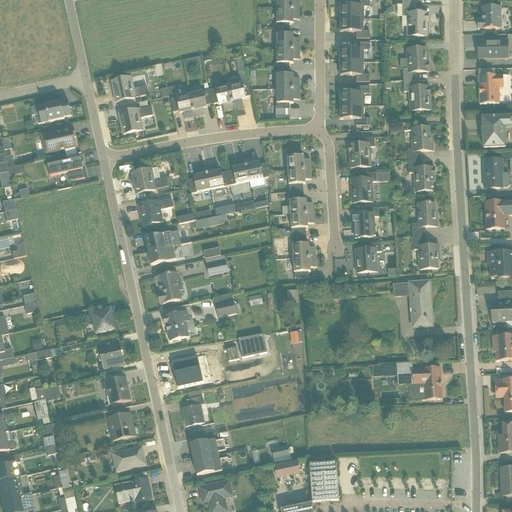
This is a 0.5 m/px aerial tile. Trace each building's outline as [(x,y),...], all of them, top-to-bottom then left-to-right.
[(274,0),(274,10),(292,10),(291,0),(274,0)] [(478,29),(500,29),(500,7),(478,7),(478,29)] [(340,22),(364,22),(364,9),(339,9),(340,22)] [(274,25),(292,25),(292,10),(274,10),(274,25)] [(406,40),(428,39),(428,13),(405,13),(406,40)] [(340,22),(340,35),(364,35),(364,22),(340,22)] [(274,36),(273,49),(292,50),(293,37),(274,36)] [(476,60),(507,59),(506,40),(475,41),(476,60)] [(406,75),(427,74),(426,48),(405,50),(406,75)] [(273,64),(291,65),(292,50),(273,49),(273,64)] [(340,65),(364,65),(363,53),(339,53),(340,65)] [(364,65),(340,65),(339,78),(364,78),(364,65)] [(503,89),(502,75),(478,76),(479,105),(498,104),(497,89),(503,89)] [(274,76),(274,90),(292,90),(292,76),(274,76)] [(113,107),(148,99),(146,88),(134,91),(131,78),(108,83),(113,107)] [(230,104),(244,100),(239,86),(226,90),(230,104)] [(410,115),(430,113),(428,87),(407,89),(410,115)] [(155,92),(157,100),(170,96),(168,89),(155,92)] [(230,104),(226,90),(213,94),(217,108),(230,104)] [(275,105),(292,105),(292,90),(274,90),(275,105)] [(191,112),(206,109),(202,93),(187,96),(191,112)] [(191,112),(187,96),(173,100),(177,116),(191,112)] [(340,96),(340,109),(363,109),(363,96),(340,96)] [(37,125),(70,118),(67,101),(34,107),(37,125)] [(153,118),(150,107),(117,115),(122,139),(143,134),(140,121),(153,118)] [(340,109),(340,122),(363,122),(363,109),(340,109)] [(511,126),(511,116),(479,117),(481,149),(503,148),(502,127),(511,126)] [(410,154),(433,153),(432,128),(408,130),(410,154)] [(43,156),(75,150),(71,131),(40,138),(43,156)] [(349,171),(371,170),(369,144),(348,145),(349,171)] [(4,155),(0,155),(0,174),(1,174),(2,178),(15,176),(13,168),(7,169),(4,155)] [(286,157),(286,171),(303,170),(302,156),(286,157)] [(482,190),(501,190),(501,159),(482,159),(482,190)] [(82,181),(78,160),(45,167),(48,180),(67,175),(69,184),(82,181)] [(247,185),(262,181),(257,164),(243,167),(247,185)] [(247,185),(243,167),(230,171),(234,188),(247,185)] [(414,194),(435,193),(434,168),(412,170),(414,194)] [(133,196),(169,188),(167,180),(153,184),(150,170),(129,175),(133,196)] [(287,187),(303,186),(303,170),(286,171),(287,187)] [(209,193),(222,189),(218,172),(204,175),(209,193)] [(378,174),(371,175),(372,182),(379,181),(378,174)] [(209,193),(204,175),(190,179),(195,197),(209,193)] [(351,205),(373,204),(371,180),(349,181),(351,205)] [(511,216),(511,200),(483,202),(484,231),(504,230),(503,217),(511,216)] [(172,210),(170,201),(137,207),(141,231),(163,227),(160,212),(172,210)] [(287,202),(288,216),(305,215),(304,201),(287,202)] [(0,202),(0,224),(10,223),(7,202),(0,202)] [(417,229),(437,228),(436,204),(416,205),(417,229)] [(354,239),(375,238),(374,214),(354,215),(354,239)] [(289,231),(306,230),(305,215),(288,216),(289,231)] [(218,216),(189,223),(191,231),(220,224),(218,216)] [(143,240),(146,255),(180,248),(177,233),(143,240)] [(5,249),(8,261),(18,259),(16,246),(5,249)] [(291,246),(292,260),(308,259),(307,246),(291,246)] [(418,271),(440,271),(439,246),(418,247),(418,271)] [(149,268),(182,261),(180,248),(146,255),(149,268)] [(199,252),(204,277),(222,273),(217,248),(199,252)] [(355,275),(377,274),(375,250),(354,251),(355,275)] [(491,281),(511,280),(511,252),(490,254),(491,281)] [(293,275),(308,274),(308,259),(292,260),(293,275)] [(337,280),(336,263),(328,263),(328,280),(337,280)] [(159,308),(183,303),(177,275),(153,280),(159,308)] [(197,278),(180,281),(182,290),(199,287),(197,278)] [(409,332),(432,331),(429,281),(407,283),(409,332)] [(489,323),(511,322),(511,292),(497,293),(498,303),(489,303),(489,323)] [(17,315),(28,315),(27,297),(16,298),(17,315)] [(212,318),(232,315),(229,298),(210,301),(212,318)] [(94,338),(115,333),(110,312),(89,317),(94,338)] [(189,324),(187,313),(161,318),(166,345),(188,340),(185,324),(189,324)] [(496,364),(511,363),(511,336),(494,338),(496,364)] [(102,373),(124,368),(118,344),(96,349),(102,373)] [(54,349),(43,351),(45,359),(55,357),(54,349)] [(20,356),(22,363),(44,358),(42,351),(20,356)] [(176,386),(194,383),(189,356),(170,360),(176,386)] [(406,363),(378,364),(378,377),(391,377),(392,386),(407,385),(406,363)] [(366,365),(366,378),(377,378),(377,365),(366,365)] [(413,403),(442,401),(440,369),(411,371),(413,403)] [(109,408),(131,403),(125,380),(104,385),(109,408)] [(495,405),(511,403),(511,380),(494,382),(495,405)] [(26,393),(30,423),(34,422),(35,427),(42,426),(39,403),(52,401),(50,389),(26,393)] [(184,430),(204,426),(201,407),(181,411),(184,430)] [(112,445),(136,439),(131,415),(106,420),(112,445)] [(511,422),(495,423),(497,454),(511,453),(511,422)] [(46,438),(34,439),(35,451),(47,450),(46,438)] [(193,451),(199,479),(222,474),(216,446),(193,451)] [(116,476),(146,469),(141,449),(111,456),(116,476)] [(311,504),(337,502),(334,464),(308,466),(311,504)] [(14,467),(0,469),(0,484),(17,481),(14,467)] [(511,468),(500,469),(501,501),(511,500),(511,468)] [(58,492),(65,489),(59,473),(52,476),(58,492)] [(0,484),(0,504),(17,500),(29,498),(24,480),(17,481),(0,484)] [(134,507),(152,503),(147,480),(113,488),(117,507),(134,503),(134,507)] [(232,500),(228,483),(198,489),(202,507),(207,505),(208,511),(226,511),(224,502),(232,500)] [(59,501),(61,511),(70,511),(68,499),(59,501)] [(0,504),(0,505),(1,511),(19,511),(17,500),(0,504)] [(60,511),(58,500),(52,501),(53,511),(60,511)] [(279,506),(280,511),(309,511),(308,502),(279,506)]
